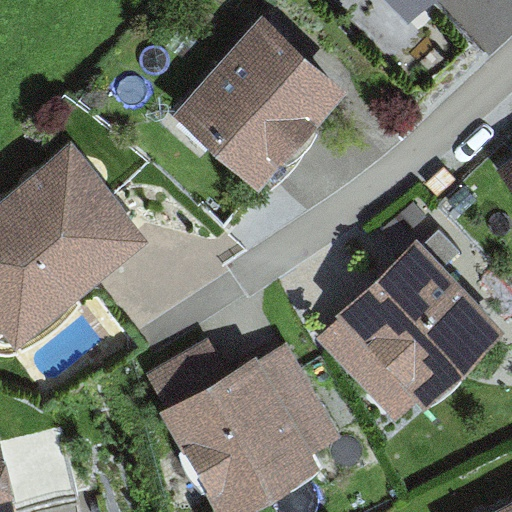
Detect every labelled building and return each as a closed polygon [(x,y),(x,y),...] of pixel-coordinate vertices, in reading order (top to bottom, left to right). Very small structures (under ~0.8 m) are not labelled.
[(385,0),(410,25),(435,0),(385,0)] [(511,36),(511,0),(440,0),(492,55),(511,36)] [(349,89),(264,15),(175,115),(259,190),(349,89)] [(149,241),(71,146),(0,203),(0,324),(18,347),(149,241)] [(511,158),(498,169),(511,187),(511,158)] [(509,332),(419,236),(336,314),(340,319),(320,338),(397,420),(420,398),(428,407),(509,332)] [(211,339),(149,375),(168,408),(161,412),(219,511),(246,511),(321,469),(313,454),(343,437),(288,343),(261,358),(258,355),(230,371),(211,339)] [(0,436),(0,511),(53,511),(81,505),(63,429),(2,444),(0,436)] [(511,511),(511,501),(491,511),(511,511)]
